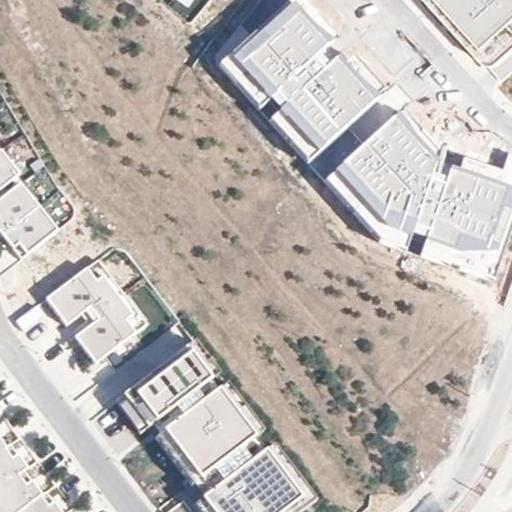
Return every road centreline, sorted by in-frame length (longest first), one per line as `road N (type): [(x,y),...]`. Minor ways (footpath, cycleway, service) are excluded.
road 1 (residential): [(0,327),(129,511)]
road 2 (residential): [(390,0),(511,127)]
road 3 (residential): [(440,511),(466,483),(511,372)]
